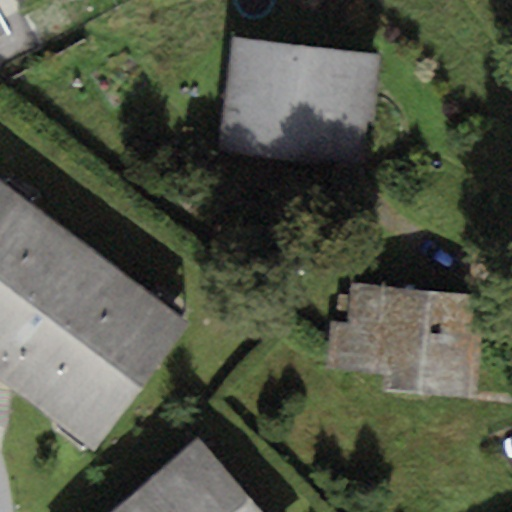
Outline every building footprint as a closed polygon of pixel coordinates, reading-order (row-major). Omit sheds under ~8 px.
[(0,0),(0,25),(7,40),(18,34),(87,0),(0,0)] [(386,63),(234,45),(220,158),(372,176),(386,63)] [(0,174),(0,379),(94,452),(194,323),(0,174)] [(487,294),(339,281),(329,392),(477,405),(487,294)] [(264,511),(199,439),(116,511),(264,511)]
